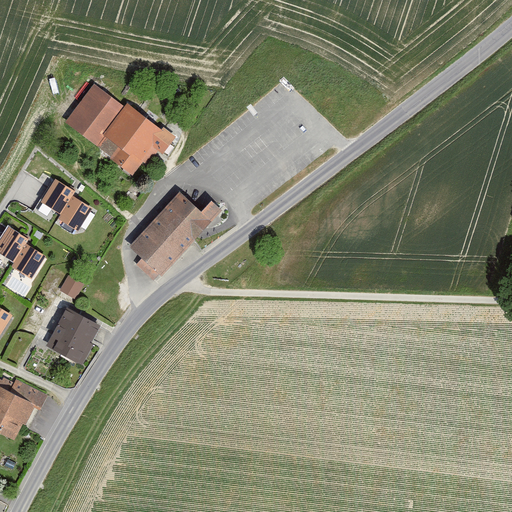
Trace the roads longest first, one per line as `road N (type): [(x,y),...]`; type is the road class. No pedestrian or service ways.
road 1 (tertiary): [(18,511),(75,402),(144,313),(511,24)]
road 2 (track): [(176,284),(212,292),(511,301)]
